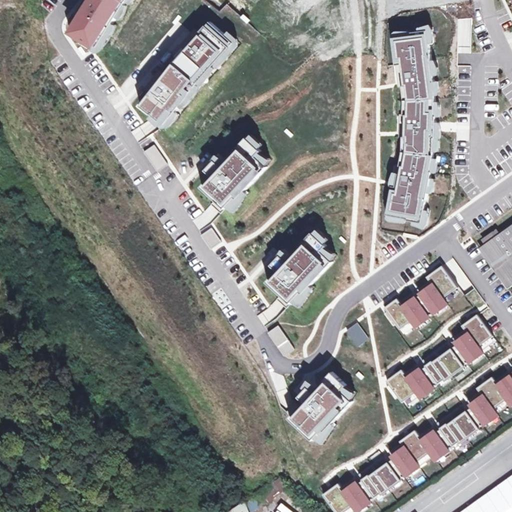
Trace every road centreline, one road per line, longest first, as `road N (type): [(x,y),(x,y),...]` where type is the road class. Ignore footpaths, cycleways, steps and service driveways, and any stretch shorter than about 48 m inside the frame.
road 1 (residential): [(389,276),(276,377),(61,57),(63,0)]
road 2 (residential): [(363,0),(357,53),(368,238),(389,276)]
road 3 (residential): [(491,33),(478,63),(477,156)]
